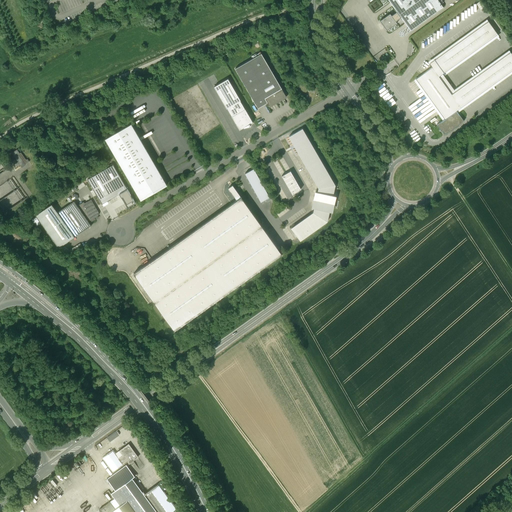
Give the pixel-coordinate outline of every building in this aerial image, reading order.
[(437,0),(388,0),(395,9),(396,12),(391,15),(390,13),(380,21),(387,31),(397,23),(395,21),(400,18),(402,20),(410,31),(443,7),(437,0)] [(478,5),(481,9),(484,6),(481,0),(475,4),(476,7),(478,5)] [(461,15),(458,15),(458,20),(464,19),(464,18),(467,18),(467,16),(470,16),(470,10),(464,10),(464,12),(461,12),(461,15)] [(488,21),(434,60),(434,59),(434,60),(429,63),(432,67),(416,79),(444,119),(436,125),(441,131),(442,131),(445,134),(447,132),(448,133),(464,121),(457,112),(459,111),(458,109),(511,70),(511,54),(510,52),(455,92),(442,74),(443,73),(445,75),(445,74),(444,73),(497,34),(488,21)] [(286,97),(261,53),(235,68),(258,108),(267,102),(268,105),(269,105),(270,107),(286,97)] [(240,100),(228,78),(214,87),(226,108),(227,108),(232,116),(231,116),(239,130),(243,127),(244,128),(250,126),(249,124),(253,122),(245,109),(240,100)] [(167,185),(131,124),(105,139),(141,200),(167,185)] [(288,137),(319,188),(318,193),(315,192),(312,207),(315,208),(313,213),(291,228),(300,241),(327,222),(329,211),(332,211),(335,196),(333,196),(335,185),(302,129),(288,137)] [(25,165),(18,154),(19,153),(17,149),(12,153),(21,167),(25,165)] [(87,179),(102,204),(119,194),(127,208),(135,203),(113,164),(87,179)] [(253,168),(245,173),(261,202),(269,197),(253,168)] [(13,177),(0,186),(0,208),(4,214),(28,197),(13,177)] [(237,200),(133,274),(174,331),(282,254),(232,185),(228,188),(237,200)] [(84,202),(77,205),(74,201),(57,213),(75,237),(91,226),(88,222),(91,220),(91,222),(95,219),(97,217),(98,215),(99,214),(99,213),(98,212),(91,199),(84,203),(84,202)] [(57,213),(52,204),(35,216),(36,217),(32,220),(37,227),(41,224),(58,249),(75,237),(57,213)] [(129,463),(138,457),(129,444),(120,450),(123,455),(118,458),(122,464),(127,461),(129,463)] [(113,471),(122,464),(118,458),(113,451),(104,458),(113,471)] [(160,482),(144,494),(132,478),(135,476),(126,465),(106,479),(115,490),(111,493),(119,505),(115,509),(109,501),(100,508),(102,511),(175,511),(177,511),(163,491),(166,489),(160,482)]
